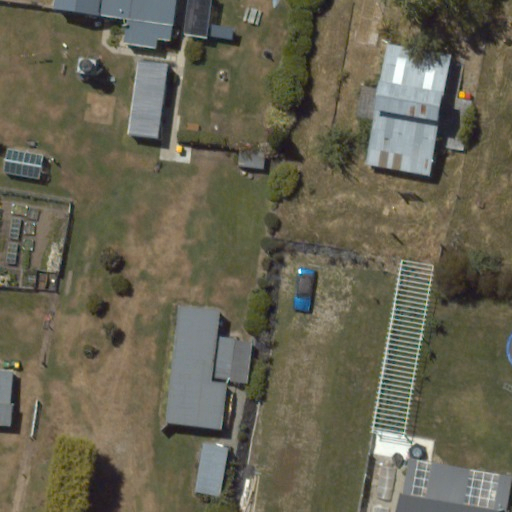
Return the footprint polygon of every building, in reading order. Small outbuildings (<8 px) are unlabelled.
[(126,26),(177,30),(178,0),(63,0),(63,7),(127,12),(126,26)] [(368,89),(364,119),(379,121),(374,160),(428,167),(442,53),(388,47),(383,91),(368,89)] [(162,65),(131,65),(131,141),(161,141),(162,65)] [(214,336),(215,316),(180,315),(177,418),(222,419),(223,378),(244,378),(245,346),(224,345),(224,337),(214,336)] [(0,419),(7,420),(10,380),(0,378),(0,419)] [(224,452),(194,453),(195,490),(225,490),(224,452)]
